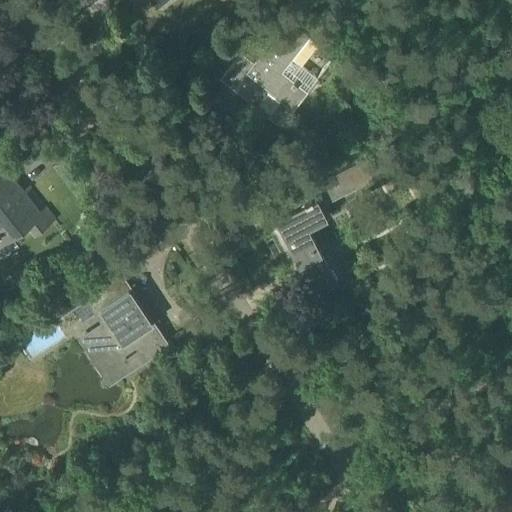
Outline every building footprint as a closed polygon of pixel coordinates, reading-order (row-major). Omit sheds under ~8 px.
[(214,74),(207,84),(225,98),(232,88),(244,74),(266,91),(254,106),(279,125),(334,56),(323,47),(335,32),(308,11),(296,26),(287,19),(253,62),(240,52),(219,78),(214,74)] [(288,222),(277,228),(314,297),(337,285),(306,227),(325,217),(319,205),(378,174),(373,166),(368,156),(278,202),(288,222)] [(373,166),(378,174),(379,177),(392,170),(386,159),(373,166)] [(0,242),(1,244),(26,224),(33,234),(53,219),(45,208),(39,213),(1,164),(0,164),(0,242)] [(130,287),(117,267),(78,291),(101,325),(82,338),(108,378),(163,343),(136,302),(122,310),(114,298),(130,287)] [(61,314),(71,307),(66,300),(56,306),(61,314)]
